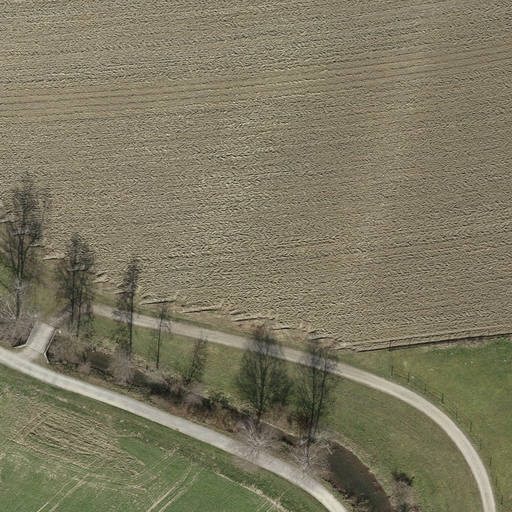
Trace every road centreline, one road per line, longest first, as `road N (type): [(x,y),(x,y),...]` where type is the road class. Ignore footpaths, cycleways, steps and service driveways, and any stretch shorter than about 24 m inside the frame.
road 1 (track): [(490,511),(466,449),(438,417),(374,381),(59,297)]
road 2 (track): [(0,352),(253,453),(313,486),(341,511)]
